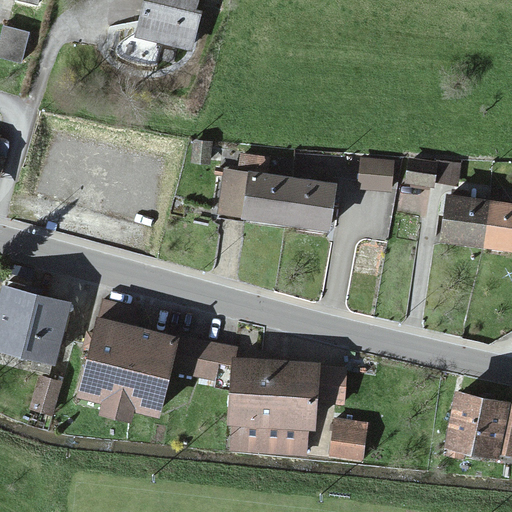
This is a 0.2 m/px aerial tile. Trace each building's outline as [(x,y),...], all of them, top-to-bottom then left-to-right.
[(146,0),(138,30),(191,45),(203,0),(146,0)] [(29,33),(3,26),(0,36),(0,57),(21,63),(29,33)] [(437,162),(408,158),(404,184),(434,188),(435,182),(458,186),(461,163),(437,160),(437,162)] [(364,161),(361,187),(387,190),(390,164),(364,161)] [(224,169),(217,216),(329,232),(336,185),(224,169)] [(511,204),(446,197),(441,237),(511,245),(511,204)] [(0,299),(0,361),(49,374),(64,316),(0,299)] [(88,330),(74,396),(160,414),(174,347),(88,330)] [(185,347),(178,374),(227,385),(233,357),(185,347)] [(234,368),(229,444),(310,449),(314,373),(234,368)] [(511,392),(458,382),(447,433),(511,445),(511,392)]
